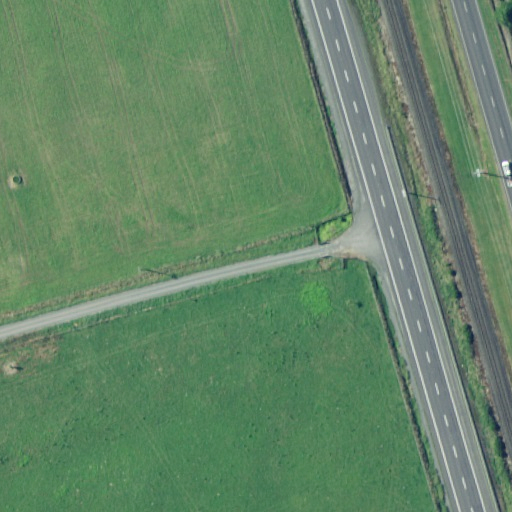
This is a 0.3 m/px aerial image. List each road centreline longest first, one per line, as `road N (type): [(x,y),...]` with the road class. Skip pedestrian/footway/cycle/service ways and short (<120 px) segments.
road 1 (primary): [(326,0),(471,511)]
road 2 (tertiary): [(465,0),(511,160)]
